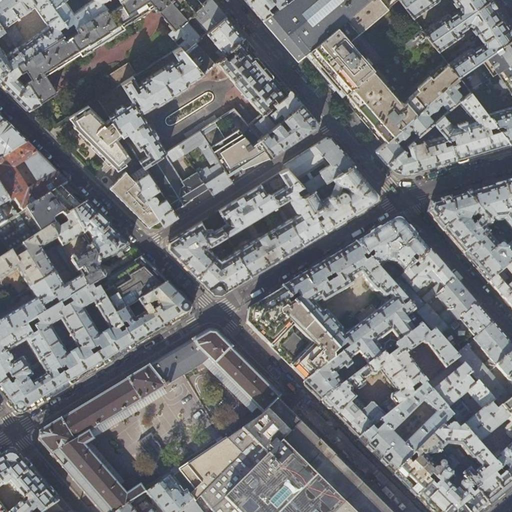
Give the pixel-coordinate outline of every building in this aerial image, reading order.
[(0,0),(0,23),(5,30),(6,33),(14,43),(17,47),(25,59),(63,35),(59,28),(64,24),(47,0),(0,0)] [(199,0),(119,0),(122,3),(109,12),(106,8),(92,17),(76,26),(79,31),(66,39),(63,35),(25,59),(17,64),(21,71),(23,74),(28,81),(40,101),(56,91),(45,74),(80,52),(81,54),(124,27),(122,25),(154,5),(174,29),(185,19),(191,14),(202,4),(199,0)] [(47,0),(64,24),(66,27),(73,22),(76,26),(92,17),(83,5),(73,12),(64,0),(47,0)] [(90,0),(83,5),(92,17),(106,8),(106,7),(102,1),(104,0),(90,0)] [(211,0),(206,0),(202,4),(191,14),(207,32),(226,16),(217,5),(211,0)] [(288,0),(244,0),(262,20),(288,0)] [(288,0),(262,20),(278,39),(297,61),(305,54),(368,0),(288,0)] [(368,0),(305,54),(305,55),(317,69),(341,96),(384,61),(359,32),(397,0),(368,0)] [(411,0),(403,6),(412,18),(438,0),(453,0),(454,1),(453,2),(455,6),(457,5),(458,6),(459,6),(459,10),(457,10),(451,15),(450,15),(450,14),(449,14),(448,13),(447,13),(422,31),(430,41),(487,0),(411,0)] [(511,31),(503,18),(490,0),(487,0),(430,41),(438,51),(461,35),(462,34),(462,33),(462,32),(462,31),(461,31),(466,28),(466,27),(467,27),(468,26),(468,25),(468,24),(472,26),(472,27),(472,28),(473,28),(477,35),(476,36),(479,41),(481,40),(481,41),(482,41),(483,41),(482,45),(480,45),(479,46),(474,50),(474,49),(473,49),(473,48),(472,48),(471,48),(470,48),(470,49),(448,64),(457,76),(470,67),(511,37),(511,31)] [(232,23),(226,16),(207,32),(206,33),(220,49),(216,53),(220,58),(244,37),(232,23)] [(201,37),(185,19),(174,29),(168,33),(174,40),(181,35),(181,36),(181,37),(182,38),(182,39),(183,39),(184,39),(185,39),(178,45),(179,46),(184,52),(195,42),(201,37)] [(0,33),(5,30),(0,23),(0,74),(17,64),(25,59),(17,47),(6,55),(0,46),(0,33)] [(438,51),(430,41),(422,31),(421,30),(384,61),(341,96),(352,109),(372,132),(382,144),(400,128),(399,127),(448,85),(449,86),(455,81),(459,78),(457,76),(448,64),(438,51)] [(14,43),(6,33),(3,35),(3,36),(9,45),(10,45),(14,43)] [(249,43),(244,37),(220,58),(216,61),(261,114),(263,112),(266,110),(273,104),(290,90),(283,83),(283,82),(281,82),(278,85),(247,48),(249,46),(249,43)] [(510,92),(511,90),(511,37),(470,67),(482,84),(496,73),(500,78),(499,79),(499,82),(502,87),(504,87),(505,86),(510,92)] [(213,64),(195,42),(184,52),(203,73),(213,64)] [(203,73),(184,52),(179,46),(172,51),(178,60),(174,62),(173,61),(172,61),(140,81),(140,82),(140,83),(137,85),(132,76),(120,83),(132,101),(125,106),(124,104),(121,105),(114,109),(114,111),(115,112),(109,116),(110,117),(121,134),(122,135),(125,133),(128,134),(139,149),(142,147),(147,155),(139,160),(143,167),(166,152),(140,113),(154,104),(157,105),(188,86),(188,82),(203,73)] [(120,83),(132,76),(136,74),(128,62),(108,75),(115,87),(120,83)] [(16,75),(21,71),(17,64),(0,74),(0,82),(11,93),(27,110),(40,101),(28,81),(23,74),(21,78),(18,77),(16,75)] [(458,85),(455,81),(449,86),(448,85),(399,127),(400,128),(382,144),(375,151),(381,157),(386,164),(408,144),(404,139),(409,134),(409,131),(412,129),(418,136),(432,123),(434,121),(428,114),(431,112),(433,112),(434,111),(436,109),(437,108),(438,107),(439,105),(441,104),(447,110),(457,101),(462,96),(455,88),(458,85)] [(296,97),(290,90),(273,104),(277,109),(270,115),(266,110),(263,112),(266,115),(254,125),(263,136),(279,123),(283,119),(301,103),(296,97)] [(511,106),(487,114),(495,125),(500,124),(504,127),(505,129),(499,130),(509,143),(511,142),(511,90),(510,92),(511,94),(511,106)] [(468,91),(462,96),(457,101),(471,118),(471,119),(464,121),(463,120),(455,123),(455,124),(452,126),(442,114),(434,121),(432,123),(443,135),(450,143),(455,159),(480,152),(509,143),(499,130),(495,125),(487,114),(486,113),(483,110),(468,91)] [(502,97),(483,110),(486,113),(504,100),(502,97)] [(309,112),(301,103),(283,119),(290,127),(285,130),(279,123),(263,136),(260,139),(273,155),(317,127),(317,121),(309,112)] [(87,104),(68,116),(73,124),(72,126),(116,170),(127,164),(126,162),(132,159),(127,150),(127,148),(119,140),(117,137),(121,134),(110,117),(105,121),(87,104)] [(214,122),(199,131),(228,176),(264,152),(273,155),(260,139),(248,125),(233,109),(226,114),(234,127),(230,129),(232,131),(223,137),(214,122)] [(214,122),(216,120),(214,116),(204,122),(203,122),(195,127),(195,128),(185,134),(188,139),(199,131),(214,122)] [(6,123),(0,126),(0,157),(1,159),(26,143),(13,131),(6,123)] [(228,176),(199,131),(188,139),(178,145),(183,152),(186,156),(189,154),(188,152),(198,145),(201,150),(210,163),(213,161),(216,164),(208,170),(207,167),(201,171),(199,168),(195,170),(196,171),(208,188),(212,194),(231,182),(228,176)] [(412,141),(408,144),(386,164),(390,169),(392,170),(404,174),(425,168),(455,159),(450,143),(443,135),(416,143),(414,144),(412,141)] [(339,147),(331,138),(326,137),(284,164),(287,168),(303,186),(309,192),(314,189),(317,188),(327,181),(332,178),(354,164),(353,164),(354,163),(345,153),(345,154),(339,147)] [(0,188),(8,201),(9,203),(14,200),(22,212),(60,188),(67,184),(43,160),(26,143),(1,159),(0,159),(0,188)] [(169,161),(183,152),(178,145),(166,152),(143,167),(144,168),(148,173),(159,190),(166,199),(174,211),(191,200),(191,199),(208,188),(196,171),(182,180),(169,161)] [(365,177),(354,164),(332,178),(335,184),(347,188),(348,190),(345,193),(345,192),(344,192),(343,191),(342,191),(341,191),(340,192),(335,195),(331,195),(321,200),(314,189),(309,192),(304,196),(315,216),(318,214),(320,217),(317,219),(325,232),(352,215),(377,200),(378,193),(365,177)] [(297,190),(303,186),(287,168),(286,168),(279,173),(286,185),(272,193),(279,205),(291,198),(292,199),(291,199),(291,200),(290,201),(290,202),(291,203),(294,209),(295,210),(296,210),(296,211),(297,211),(298,211),(299,210),(300,212),(288,219),(303,245),(313,238),(325,232),(317,219),(315,216),(304,196),(301,196),(297,190)] [(149,226),(159,220),(135,182),(131,176),(126,171),(110,188),(133,211),(149,226)] [(148,173),(135,182),(159,220),(163,226),(177,217),(174,211),(166,199),(157,205),(156,203),(157,203),(157,200),(155,197),(153,197),(151,198),(150,196),(159,190),(148,173)] [(331,187),(327,181),(317,188),(319,191),(321,190),(323,192),(331,187)] [(511,181),(503,184),(507,199),(510,198),(511,201),(511,181)] [(227,236),(279,205),(272,193),(269,193),(267,194),(260,184),(218,210),(226,223),(221,227),(227,236)] [(488,189),(465,195),(489,223),(492,220),(493,220),(494,221),(497,221),(498,221),(499,221),(501,221),(502,220),(503,219),(511,231),(511,201),(510,198),(507,199),(503,184),(488,189)] [(70,197),(60,188),(22,212),(6,222),(0,225),(0,242),(7,254),(12,251),(22,244),(51,226),(56,223),(66,216),(72,212),(84,205),(71,196),(70,197)] [(0,225),(6,222),(0,212),(0,206),(8,201),(0,188),(0,225)] [(489,223),(465,195),(449,200),(430,205),(428,212),(443,230),(464,254),(487,234),(489,233),(485,229),(486,226),(487,226),(488,226),(489,225),(490,225),(490,224),(489,223)] [(84,205),(72,212),(84,235),(89,230),(92,233),(93,232),(98,236),(94,239),(95,243),(91,245),(101,264),(127,248),(128,244),(107,224),(86,203),(84,205)] [(288,219),(285,215),(282,210),(279,212),(284,221),(238,249),(237,247),(234,249),(235,251),(251,276),(276,261),(303,245),(288,219)] [(72,212),(66,216),(69,221),(68,224),(59,229),(56,223),(51,226),(58,238),(62,244),(63,247),(84,235),(72,212)] [(377,229),(354,243),(378,269),(386,263),(386,262),(396,264),(396,265),(404,273),(429,251),(412,232),(402,220),(394,219),(377,229)] [(210,246),(227,236),(221,227),(213,231),(212,229),(206,229),(201,220),(168,241),(167,248),(181,262),(195,276),(216,256),(207,247),(209,246),(210,246)] [(58,238),(51,226),(22,244),(26,252),(16,258),(12,251),(7,254),(0,258),(0,341),(26,326),(31,323),(46,314),(43,307),(55,300),(59,306),(66,302),(89,288),(84,280),(82,276),(64,286),(41,249),(58,238)] [(498,247),(495,247),(496,245),(487,234),(464,254),(477,268),(489,282),(511,262),(511,240),(506,247),(506,248),(503,248),(503,247),(503,246),(502,246),(502,245),(501,245),(500,245),(499,245),(499,246),(498,246),(498,247)] [(354,243),(334,255),(304,273),(281,287),(283,289),(341,354),(358,373),(383,354),(387,350),(424,322),(417,313),(391,285),(382,275),(378,269),(354,243)] [(71,259),(63,247),(62,244),(57,247),(73,274),(78,271),(71,259)] [(73,257),(71,259),(78,271),(79,272),(84,269),(89,277),(84,280),(89,288),(97,284),(105,279),(99,269),(101,264),(91,245),(87,248),(88,251),(75,259),(73,257)] [(220,260),(216,256),(195,276),(205,286),(213,294),(220,295),(236,285),(251,276),(235,251),(220,260)] [(433,256),(429,251),(404,273),(401,276),(416,293),(425,284),(426,286),(428,284),(427,282),(431,279),(436,286),(422,299),(426,304),(454,279),(441,264),(434,256),(433,256)] [(141,257),(105,279),(97,284),(115,315),(127,308),(139,301),(167,284),(152,269),(141,257)] [(503,299),(511,291),(511,262),(489,282),(496,291),(503,299)] [(386,272),(382,275),(391,285),(396,280),(389,272),(387,274),(386,272)] [(398,279),(396,280),(391,285),(417,313),(423,308),(398,279)] [(464,291),(454,279),(426,304),(423,308),(417,313),(424,322),(438,337),(476,305),(464,291)] [(118,356),(134,347),(115,315),(97,284),(89,288),(66,302),(103,365),(118,356)] [(134,347),(158,332),(189,313),(189,306),(178,294),(167,284),(139,301),(146,313),(134,320),(127,308),(115,315),(134,347)] [(341,354),(283,289),(282,289),(260,303),(248,310),(246,323),(264,341),(298,374),(305,382),(341,354)] [(511,291),(503,299),(511,308),(511,309),(511,291)] [(66,302),(59,306),(46,314),(31,323),(38,333),(51,355),(69,385),(86,375),(103,365),(66,302)] [(482,312),(476,305),(438,337),(450,351),(470,334),(474,338),(492,323),(482,312)] [(387,350),(391,356),(387,359),(383,354),(358,373),(321,401),(329,410),(347,428),(358,439),(371,428),(379,422),(424,384),(426,383),(403,357),(419,345),(420,345),(420,346),(421,346),(422,347),(423,347),(424,347),(425,347),(445,369),(457,359),(454,355),(450,351),(438,337),(424,322),(387,350)] [(511,346),(503,336),(492,323),(474,338),(466,344),(469,347),(470,346),(471,346),(475,343),(493,364),(495,366),(511,351),(511,346)] [(32,336),(26,326),(0,341),(0,386),(28,369),(31,367),(25,356),(10,365),(9,363),(10,362),(11,361),(11,360),(11,359),(7,352),(26,341),(39,362),(51,355),(38,333),(32,336)] [(259,417),(275,401),(280,396),(249,365),(216,332),(208,331),(105,393),(89,403),(39,433),(38,440),(81,490),(100,511),(116,511),(128,504),(133,501),(144,493),(145,493),(141,486),(127,495),(84,447),(93,440),(88,433),(208,360),(213,364),(213,365),(213,366),(214,365),(259,411),(252,418),(228,429),(232,435),(259,417)] [(454,355),(457,359),(463,365),(477,381),(487,374),(495,366),(493,364),(485,372),(464,347),(454,355)] [(511,351),(495,366),(511,385),(511,351)] [(358,373),(341,354),(305,382),(303,383),(313,393),(321,401),(358,373)] [(51,355),(39,362),(46,374),(30,383),(27,378),(31,375),(28,369),(0,386),(0,392),(6,401),(15,412),(22,414),(43,401),(69,385),(51,355)] [(500,407),(477,381),(463,365),(430,391),(452,416),(462,427),(500,470),(503,474),(511,484),(511,420),(511,419),(500,407)] [(507,397),(487,374),(477,381),(500,407),(511,397),(511,393),(507,397)] [(424,384),(379,422),(383,426),(375,432),(371,428),(358,439),(377,457),(394,474),(407,461),(412,456),(432,437),(444,425),(452,416),(430,391),(424,384)] [(511,397),(500,407),(511,419),(511,418),(511,397)] [(317,442),(275,401),(259,417),(232,435),(172,475),(192,500),(201,511),(387,511),(334,459),(335,457),(323,445),(318,440),(317,442)] [(447,429),(444,425),(432,437),(442,450),(446,446),(459,446),(470,459),(474,460),(480,467),(472,474),(468,469),(462,474),(465,478),(473,488),(477,485),(479,488),(476,491),(488,506),(500,496),(511,486),(511,484),(503,474),(500,470),(462,427),(459,430),(455,426),(452,425),(448,429),(447,429)] [(437,455),(442,450),(432,437),(412,456),(416,460),(411,465),(407,461),(394,474),(406,486),(417,497),(447,469),(444,466),(444,464),(444,463),(443,462),(442,462),(441,461),(440,462),(439,463),(439,464),(438,467),(435,467),(427,458),(431,453),(433,455),(437,455)] [(0,487),(1,487),(9,484),(22,498),(26,499),(27,501),(23,504),(23,503),(22,503),(21,503),(20,503),(9,511),(43,511),(58,501),(48,490),(22,460),(18,455),(5,453),(0,456),(0,487)] [(452,454),(448,457),(453,463),(456,467),(459,464),(452,454)] [(453,463),(450,466),(447,469),(417,497),(432,511),(480,511),(488,506),(476,491),(473,488),(465,478),(459,484),(453,484),(450,486),(447,482),(452,477),(452,474),(450,472),(456,467),(453,463)] [(161,511),(176,511),(188,503),(168,478),(146,492),(161,511)] [(144,493),(133,501),(135,504),(146,496),(144,493)] [(201,511),(192,500),(188,503),(176,511),(201,511)]
